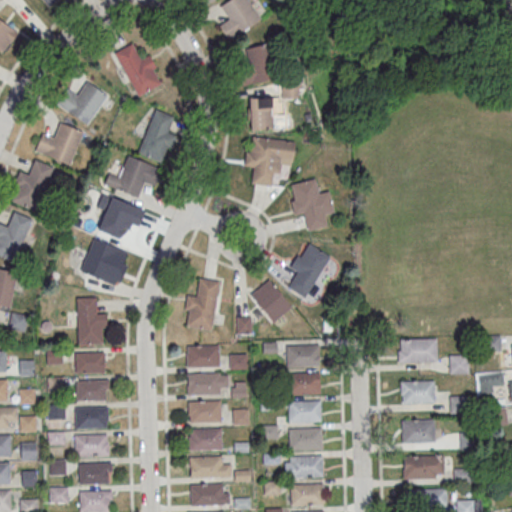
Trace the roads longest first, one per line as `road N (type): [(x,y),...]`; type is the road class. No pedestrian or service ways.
road 1 (residential): [(148,511),(143,322),(202,159),(206,127),(189,51),(152,0)]
road 2 (residential): [(0,133),(55,47),(115,0)]
road 3 (residential): [(361,511),(357,342)]
